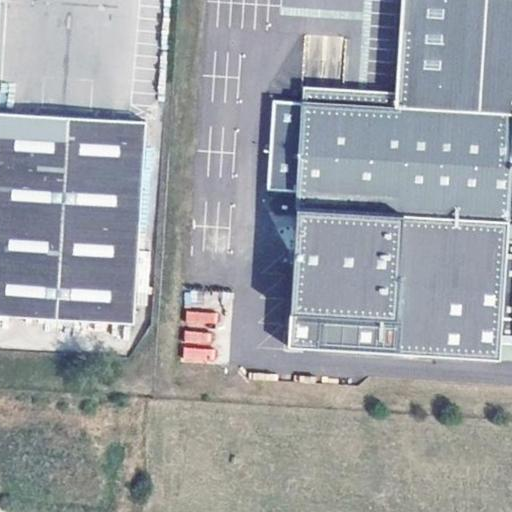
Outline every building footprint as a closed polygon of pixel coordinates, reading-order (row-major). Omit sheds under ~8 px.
[(0,110),(0,26),(1,0),(0,0),(0,315),(135,323),(145,121),(0,110)] [(511,0),(414,0),(408,109),(273,101),(267,192),(299,195),(288,345),(501,359),(502,347),(511,347),(511,0)] [(186,314),(187,324),(212,323),(212,312),(186,314)] [(185,330),(181,360),(209,363),(212,334),(185,330)] [(511,347),(502,347),(501,359),(511,360),(511,347)]
